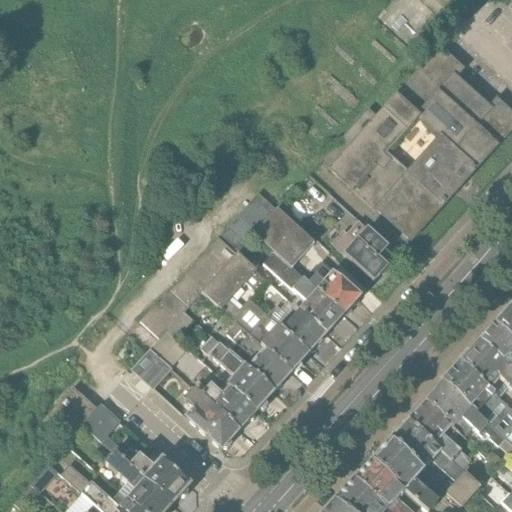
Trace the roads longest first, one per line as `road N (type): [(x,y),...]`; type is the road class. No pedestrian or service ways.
road 1 (residential): [(511,185),(233,493)]
road 2 (secondary): [(256,511),(511,229)]
road 3 (residential): [(233,493),(116,385),(104,359),(111,333),(208,228)]
road 4 (residential): [(300,511),(511,279)]
